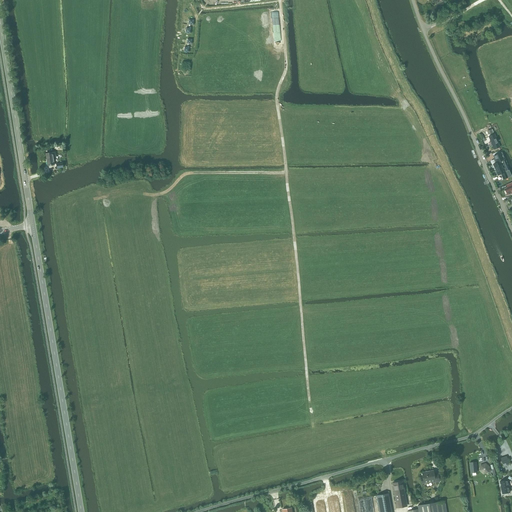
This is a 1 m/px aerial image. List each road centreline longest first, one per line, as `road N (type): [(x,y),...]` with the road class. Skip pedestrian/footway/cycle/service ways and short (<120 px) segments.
road 1 (track): [(310,402),(276,97),(286,69),(279,0)]
road 2 (residential): [(198,511),(474,435),(511,408)]
road 3 (tertiary): [(82,511),(34,225)]
road 4 (unclassified): [(511,228),(413,0)]
road 5 (tertiary): [(34,225),(0,21)]
